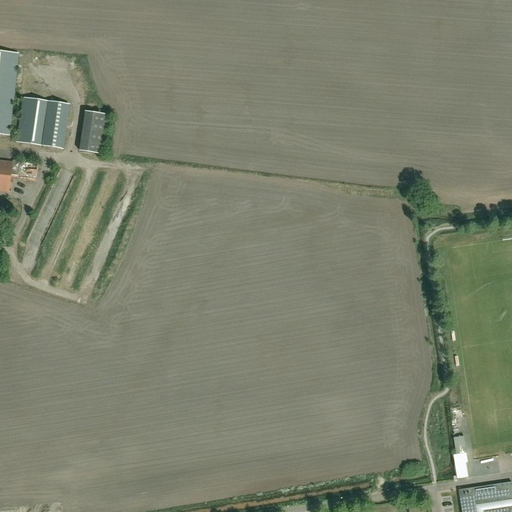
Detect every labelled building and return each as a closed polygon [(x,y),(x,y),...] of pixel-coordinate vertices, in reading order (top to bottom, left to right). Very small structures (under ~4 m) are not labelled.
[(0,134),(9,136),(18,55),(0,52),(0,134)] [(23,98),(16,142),(63,149),(69,105),(23,98)] [(85,112),(80,152),(103,155),(109,115),(85,112)] [(0,192),(9,193),(11,177),(36,180),(38,164),(12,161),(12,163),(0,161),(0,192)] [(146,241),(156,213),(145,209),(134,236),(146,241)] [(37,269),(44,234),(32,232),(25,267),(37,269)] [(456,458),(454,458),(457,479),(468,478),(465,456),(466,456),(463,436),(453,438),(456,458)] [(511,511),(511,485),(511,482),(458,491),(461,511),(511,511)]
